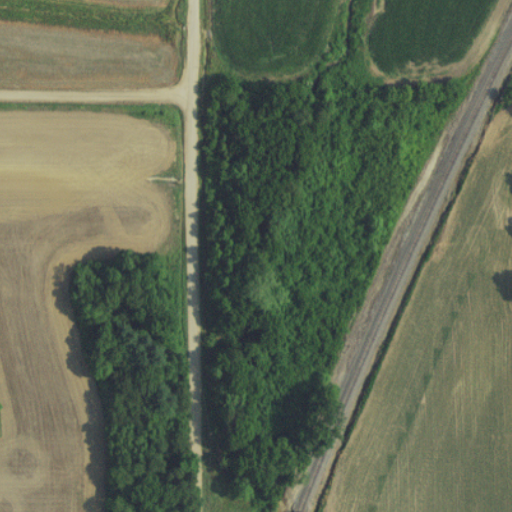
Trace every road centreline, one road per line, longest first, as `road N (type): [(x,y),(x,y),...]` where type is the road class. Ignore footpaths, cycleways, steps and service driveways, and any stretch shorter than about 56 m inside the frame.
road 1 (residential): [(195,511),(190,0)]
road 2 (residential): [(0,99),(191,100)]
